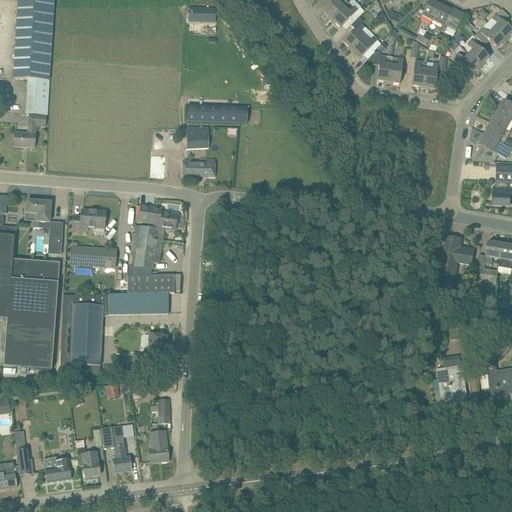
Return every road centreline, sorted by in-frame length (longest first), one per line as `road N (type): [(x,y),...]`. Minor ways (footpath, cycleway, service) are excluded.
road 1 (tertiary): [(183,490),(511,448)]
road 2 (unclassified): [(183,490),(200,196)]
road 3 (unclassified): [(449,218),(200,196)]
road 4 (residential): [(469,111),(362,89),(303,0)]
road 5 (unclassified): [(200,196),(0,181)]
road 6 (tertiary): [(10,511),(183,490)]
